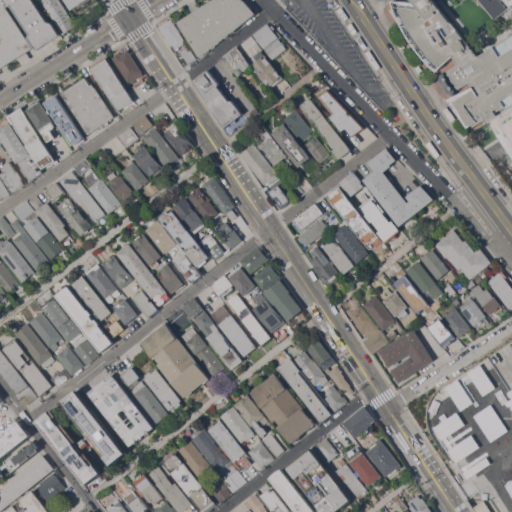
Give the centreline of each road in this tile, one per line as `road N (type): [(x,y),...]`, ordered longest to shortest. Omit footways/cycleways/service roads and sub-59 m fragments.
road 1 (secondary): [(175,87),(455,511)]
road 2 (residential): [(263,0),(487,239),(511,245)]
road 3 (tertiary): [(350,0),(511,229)]
road 4 (residential): [(131,17),(0,99)]
road 5 (residential): [(511,327),(387,408)]
